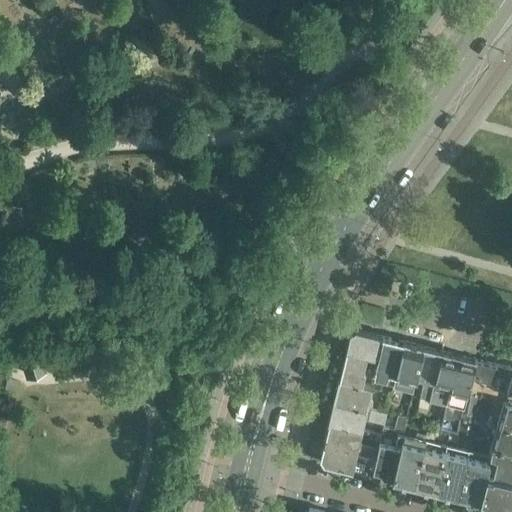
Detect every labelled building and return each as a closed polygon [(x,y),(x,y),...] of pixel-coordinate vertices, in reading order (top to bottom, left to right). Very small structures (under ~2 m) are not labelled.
[(349,332),(345,348),(360,352),(359,357),(364,358),(363,365),(375,368),(377,358),(382,335),(356,328),(349,332)] [(382,335),(377,358),(375,368),(374,368),(372,377),(393,382),(395,373),(402,340),(382,335)] [(35,336),(16,342),(26,373),(45,368),(35,336)] [(402,340),(395,373),(393,382),(405,385),(406,381),(409,382),(408,386),(412,387),(414,378),(422,345),(402,340)] [(422,345),(414,378),(422,380),(415,410),(425,413),(432,383),(440,349),(422,345)] [(360,352),(345,348),(338,377),(371,385),(372,377),(374,368),(375,368),(363,365),(364,358),(359,357),(360,352)] [(440,349),(432,383),(440,385),(433,414),(437,415),(442,416),(457,354),(440,349)] [(470,377),(475,358),(457,354),(442,416),(440,423),(439,427),(457,432),(460,421),(452,419),(454,410),(463,411),(470,377)] [(511,367),(475,358),(470,377),(505,388),(505,389),(511,390),(511,367)] [(338,377),(333,399),(371,408),(373,400),(368,398),(372,385),(371,385),(338,377)] [(460,421),(457,432),(463,434),(469,411),(511,422),(511,390),(505,389),(505,388),(470,377),(463,411),(460,421)] [(333,399),(328,420),(361,428),(362,426),(365,415),(385,420),(387,412),(371,408),(333,399)] [(463,434),(471,436),(479,438),(491,441),(511,446),(511,422),(469,411),(463,434)] [(372,469),(371,473),(391,478),(399,445),(406,415),(398,413),(394,427),(383,425),(380,440),(379,440),(376,454),(372,469)] [(361,428),(328,420),(323,441),(356,450),(361,428)] [(401,437),(399,445),(391,478),(413,484),(424,438),(425,431),(418,429),(416,434),(402,431),(401,437)] [(471,436),(469,445),(471,445),(478,441),(479,438),(471,436)] [(424,438),(413,484),(434,489),(445,443),(424,438)] [(468,447),(488,452),(496,453),(495,461),(493,470),(511,474),(511,446),(491,441),(479,438),(478,441),(471,445),(469,445),(468,447)] [(319,456),(322,461),(351,468),(353,464),(354,460),(365,463),(364,471),(371,473),(372,469),(376,454),(356,450),(323,441),(319,456)] [(445,443),(434,489),(455,495),(465,453),(466,449),(445,443)] [(465,453),(455,495),(478,500),(486,468),(488,459),(488,458),(465,453)] [(486,468),(478,500),(509,508),(511,506),(511,474),(493,470),(495,461),(488,459),(486,468)]
